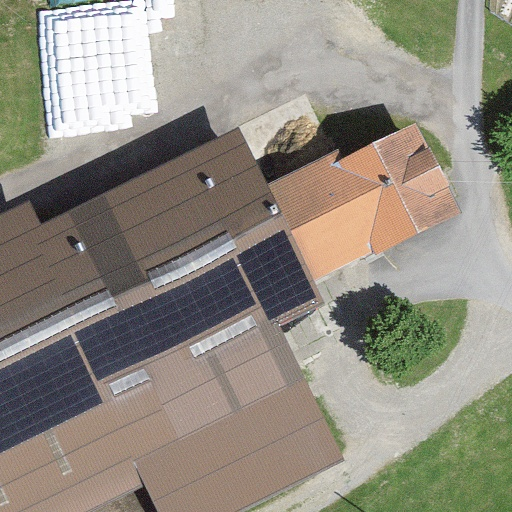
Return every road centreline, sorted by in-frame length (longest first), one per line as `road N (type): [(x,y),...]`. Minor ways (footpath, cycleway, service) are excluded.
road 1 (track): [(511,346),(485,384),(357,481),(295,511)]
road 2 (unclassified): [(511,268),(470,142),(478,0)]
